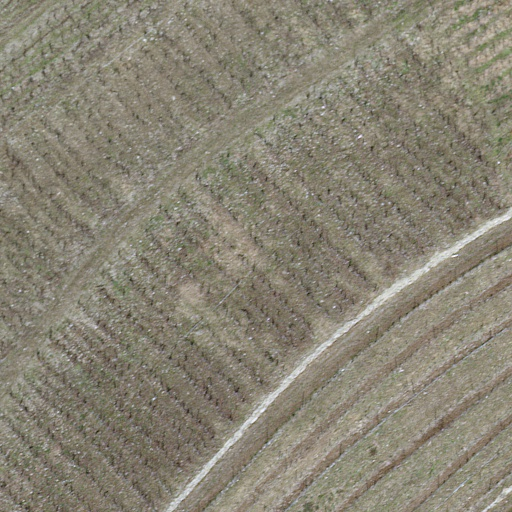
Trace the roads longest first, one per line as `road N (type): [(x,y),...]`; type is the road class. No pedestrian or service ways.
road 1 (track): [(445,0),(151,206),(0,398)]
road 2 (track): [(511,240),(350,357),(217,511)]
